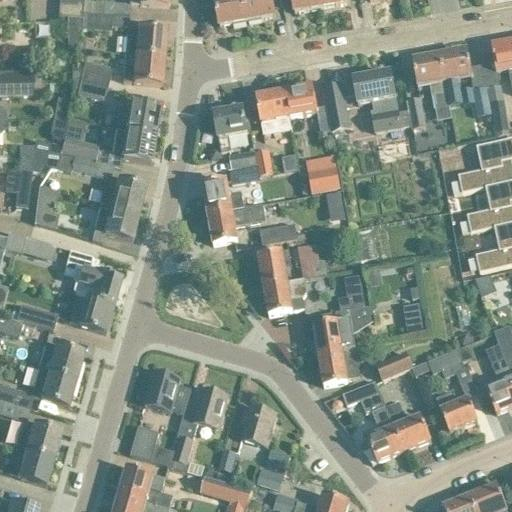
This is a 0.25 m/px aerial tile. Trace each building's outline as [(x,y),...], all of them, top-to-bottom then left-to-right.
[(83,10),(83,0),(59,0),(59,8),(83,10)] [(168,11),(168,0),(129,0),(129,9),(168,11)] [(248,25),(243,0),(215,0),(215,3),(220,31),(248,25)] [(243,0),(248,25),(275,21),(271,0),(243,0)] [(322,12),(320,0),(291,0),(295,17),(322,12)] [(349,0),(320,0),(322,12),(350,7),(349,0)] [(105,6),(104,18),(112,18),(113,7),(105,6)] [(82,21),(82,16),(83,10),(59,8),(58,20),(66,20),(82,21)] [(112,18),(104,18),(82,16),(82,21),(81,33),(110,36),(111,31),(123,32),(124,19),(112,18)] [(81,33),(82,21),(66,20),(67,50),(77,50),(76,33),(81,33)] [(164,62),(167,34),(129,30),(127,46),(126,59),(164,62)] [(511,46),(492,50),(497,77),(511,74),(511,82),(511,46)] [(473,81),(468,54),(441,59),(450,110),(464,107),(460,84),(473,81)] [(162,90),(164,62),(126,59),(124,71),(123,86),(162,90)] [(450,110),(441,59),(413,64),(418,92),(431,89),(435,113),(450,110)] [(107,91),(110,74),(82,70),(80,83),(107,91)] [(0,89),(34,89),(34,76),(0,76),(0,89)] [(401,133),(391,76),(353,83),(358,109),(373,106),(376,121),(373,121),(376,137),(401,133)] [(107,91),(80,83),(77,102),(104,107),(107,91)] [(0,101),(34,100),(34,89),(0,89),(0,101)] [(350,133),(342,90),(324,93),(331,127),(332,136),(350,133)] [(317,118),(312,91),(286,96),(291,122),(317,118)] [(506,116),(501,91),(488,93),(493,118),(506,116)] [(493,118),(488,93),(474,96),(479,121),(493,118)] [(291,122),(286,96),(257,101),(264,139),(293,134),(291,122)] [(422,103),(408,106),(413,134),(427,131),(422,103)] [(155,141),(159,113),(121,106),(118,120),(130,122),(128,136),(155,141)] [(230,111),(230,114),(214,117),(218,143),(219,143),(222,157),(232,155),(229,140),(248,137),(243,112),(242,112),(241,109),(238,107),(232,108),(230,111)] [(64,142),(62,151),(60,157),(97,167),(96,168),(121,172),(123,164),(150,168),(155,141),(128,136),(127,136),(116,135),(115,146),(113,158),(98,156),(98,150),(64,142)] [(482,174),(458,179),(462,196),(511,185),(511,164),(511,163),(511,142),(477,151),(482,174)] [(43,167),(51,148),(35,144),(31,176),(39,177),(45,182),(49,176),(43,167)] [(57,173),(60,157),(62,151),(51,148),(43,167),(49,176),(52,172),(57,173)] [(258,171),(256,157),(255,155),(230,160),(233,175),(258,171)] [(273,178),(269,155),(256,157),(258,171),(260,181),(273,178)] [(93,179),(96,168),(97,167),(60,157),(57,173),(69,177),(70,172),(93,179)] [(258,171),(233,175),(230,175),(232,189),(260,185),(260,181),(258,171)] [(337,172),(308,177),(312,199),(341,194),(337,172)] [(27,213),(31,177),(19,175),(15,212),(27,213)] [(139,218),(146,191),(107,181),(104,195),(103,195),(99,208),(102,209),(139,218)] [(203,189),(209,219),(245,213),(242,197),(229,199),(227,185),(203,189)] [(460,185),(452,187),(454,199),(462,197),(460,185)] [(511,185),(462,196),(462,197),(486,192),(490,214),(467,219),(471,236),(511,227),(511,185)] [(58,196),(39,190),(34,228),(55,233),(59,218),(52,216),(58,196)] [(132,246),(139,218),(102,209),(91,245),(102,248),(105,239),(132,246)] [(262,210),(245,213),(209,219),(214,250),(238,245),(235,231),(265,226),(262,210)] [(468,225),(460,227),(463,239),(471,237),(468,225)] [(511,227),(471,236),(471,237),(494,232),(499,254),(476,259),(480,277),(511,269),(511,227)] [(297,244),(294,230),(258,237),(260,250),(297,244)] [(9,255),(20,257),(23,244),(11,242),(9,255)] [(316,282),(310,250),(298,253),(303,285),(316,282)] [(96,277),(99,264),(70,255),(66,269),(83,274),(75,301),(86,304),(113,312),(121,284),(96,277)] [(288,255),(259,260),(264,291),(288,287),(285,272),(291,271),(288,255)] [(477,262),(468,264),(471,275),(479,274),(477,262)] [(1,266),(0,268),(0,278),(8,280),(11,269),(1,266)] [(379,276),(369,278),(372,293),(382,291),(379,276)] [(498,298),(492,282),(477,288),(483,304),(498,298)] [(304,285),(288,287),(264,291),(270,321),(293,317),(293,316),(305,314),(303,301),(307,298),(304,285)] [(418,294),(411,295),(413,305),(420,304),(418,294)] [(339,304),(341,316),(366,312),(364,300),(339,304)] [(105,338),(113,312),(86,304),(75,301),(67,327),(105,338)] [(21,311),(17,324),(23,325),(22,327),(53,336),(58,322),(21,311)] [(338,327),(315,330),(317,346),(314,348),(316,359),(319,360),(320,361),(356,355),(353,334),(373,323),(371,313),(336,318),(338,327)] [(0,318),(0,336),(18,341),(22,327),(23,325),(17,324),(0,318)] [(495,337),(505,364),(511,379),(511,339),(509,331),(495,337)] [(76,385),(83,358),(45,347),(41,362),(38,375),(76,385)] [(467,350),(458,354),(463,366),(472,362),(467,350)] [(470,403),(478,399),(468,374),(466,375),(463,366),(458,354),(429,366),(434,379),(442,376),(446,383),(457,379),(466,402),(470,403)] [(360,382),(356,355),(320,361),(324,391),(348,387),(348,384),(360,382)] [(413,373),(407,359),(377,371),(383,386),(413,373)] [(511,411),(511,379),(505,364),(492,370),(500,388),(486,394),(496,418),(511,411)] [(68,412),(76,385),(38,375),(34,387),(30,401),(68,412)] [(181,384),(173,381),(173,379),(173,377),(165,375),(163,376),(162,378),(155,376),(146,409),(172,417),(172,416),(184,419),(183,423),(184,424),(192,393),(179,390),(181,384)] [(347,410),(379,397),(376,388),(344,400),(347,410)] [(0,404),(4,406),(11,408),(15,394),(0,390),(0,404)] [(194,426),(184,424),(183,423),(178,442),(181,442),(173,473),(189,477),(191,469),(188,468),(198,428),(220,433),(229,401),(203,394),(194,426)] [(436,402),(441,415),(450,437),(478,426),(469,403),(457,408),(452,396),(436,402)] [(402,415),(399,405),(385,410),(389,420),(402,415)] [(389,420),(385,410),(373,415),(381,437),(367,443),(377,467),(404,456),(394,432),(389,420)] [(268,452),(277,419),(251,412),(242,445),(268,452)] [(404,456),(431,445),(421,421),(394,432),(404,456)] [(53,463),(61,436),(23,425),(19,440),(16,452),(53,463)] [(139,431),(130,460),(151,466),(159,437),(139,431)] [(45,490),(53,463),(16,452),(12,465),(8,480),(45,490)] [(237,457),(224,454),(219,474),(232,477),(237,457)] [(287,472),(290,461),(271,455),(268,467),(287,472)] [(208,471),(205,480),(213,482),(216,473),(208,471)] [(165,483),(154,479),(128,472),(127,474),(125,474),(122,475),(120,482),(122,485),(124,485),(120,498),(167,511),(170,511),(174,501),(161,497),(165,483)] [(284,479),(262,473),(257,489),(279,496),(284,479)] [(248,511),(253,497),(217,486),(212,502),(244,511),(248,511)] [(506,511),(498,490),(471,501),(475,511),(506,511)] [(167,511),(120,498),(116,511),(167,511)] [(296,511),(299,504),(279,498),(274,511),(296,511)] [(316,511),(298,506),(296,511),(347,511),(349,507),(324,499),(320,511),(316,511)] [(475,511),(471,501),(444,511),(475,511)]
